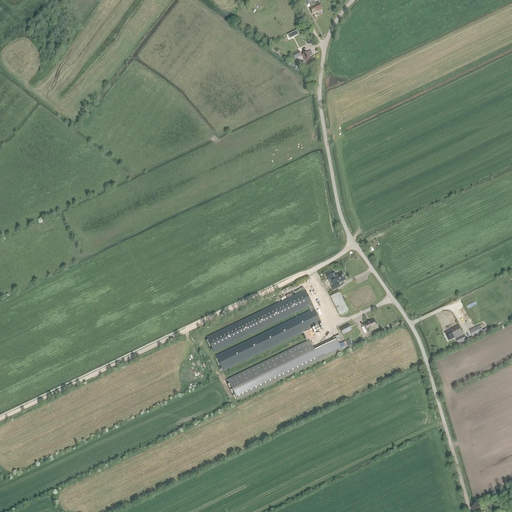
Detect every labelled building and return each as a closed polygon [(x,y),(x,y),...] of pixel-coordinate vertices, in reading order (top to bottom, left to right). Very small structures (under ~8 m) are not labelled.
[(315,5),(313,1),(309,3),(311,7),(309,8),(312,14),(319,11),(319,12),(322,10),(319,3),(315,5)] [(310,57),(313,55),(311,51),(302,56),(307,67),(313,64),(310,57)] [(345,280),(342,273),(335,276),(333,271),(326,275),(328,280),(330,279),(333,286),(331,287),(333,290),(340,287),(338,284),(345,280)] [(310,311),(216,356),(223,371),(321,324),(314,309),(312,305),(305,290),(207,337),(214,352),(308,307),(310,311)] [(348,311),(339,293),(330,297),(339,315),(348,311)] [(378,328),(374,320),(364,325),(368,333),(378,328)] [(349,331),(347,325),(340,329),(342,334),(349,331)] [(467,341),(464,335),(459,325),(450,330),(451,331),(448,332),(445,334),(449,342),(455,338),(455,340),(455,339),(458,345),(467,341)] [(480,326),(469,331),(473,338),(483,333),(484,335),(490,332),(488,328),(482,331),(480,326)] [(352,345),(358,342),(356,336),(350,339),(352,345)] [(309,340),(227,380),(237,400),(341,350),(337,340),(314,351),(309,340)]
